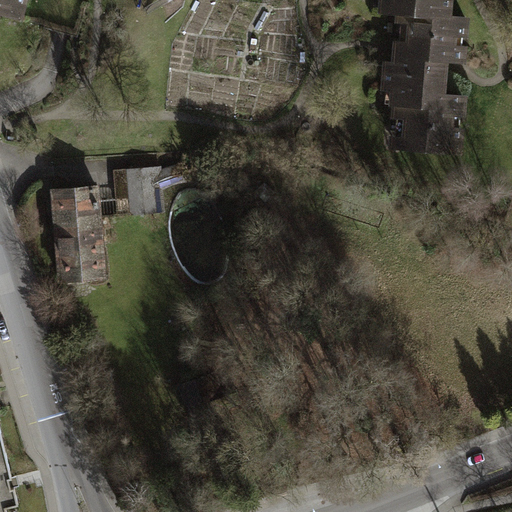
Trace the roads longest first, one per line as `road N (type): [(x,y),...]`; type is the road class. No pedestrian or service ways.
road 1 (residential): [(0,249),(84,511)]
road 2 (secondary): [(348,511),(511,452)]
